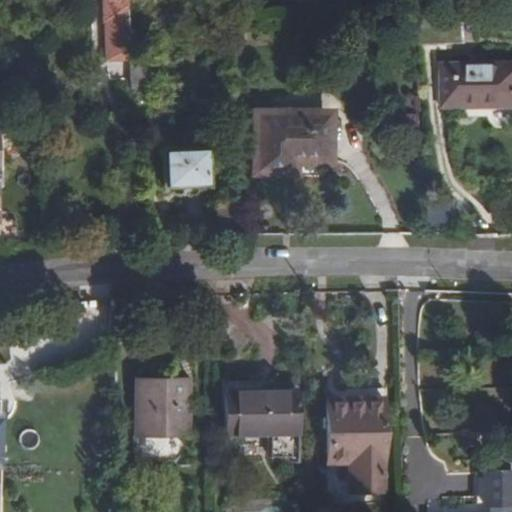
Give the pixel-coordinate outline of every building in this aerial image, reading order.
[(111,60),(129,60),(126,0),(101,0),(102,19),(110,19),(111,60)] [(148,97),(147,59),(129,60),(130,91),(131,97),(148,97)] [(447,108),(511,107),(511,67),(446,68),(447,108)] [(281,160),(328,161),(327,115),(281,116),(281,112),(256,113),(256,172),(281,171),(281,160)] [(204,184),(203,150),(161,152),(163,186),(204,184)] [(216,204),(217,236),(238,235),(237,203),(216,204)] [(452,206),(427,207),(428,234),(453,235),(452,206)] [(99,482),(120,483),(118,355),(97,355),(99,482)] [(189,379),(138,381),(141,439),(191,436),(189,379)] [(301,391),(228,394),(230,446),(275,446),(276,468),(304,468),(301,391)] [(390,407),(334,409),(336,468),(357,467),(359,501),(393,500),(390,407)] [(0,500),(14,500),(13,479),(30,479),(84,481),(83,472),(40,470),(8,468),(7,447),(7,440),(0,441),(0,440),(0,500)] [(40,446),(7,447),(8,468),(40,470),(40,446)] [(511,511),(511,476),(491,477),(492,510),(499,510),(498,511),(511,511)] [(0,511),(32,511),(30,479),(13,479),(14,500),(0,500),(0,511)]
